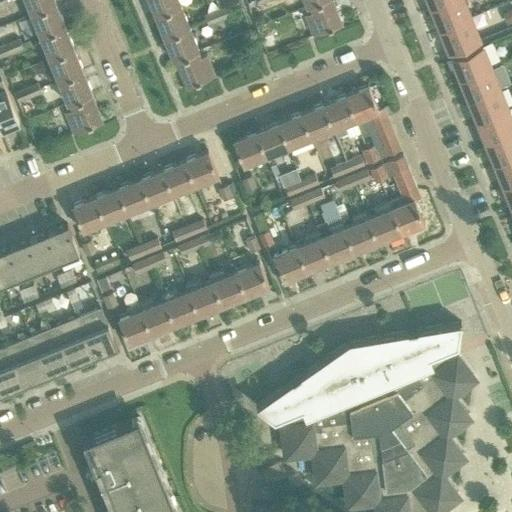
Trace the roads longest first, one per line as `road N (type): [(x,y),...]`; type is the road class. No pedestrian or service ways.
road 1 (residential): [(0,437),(471,247)]
road 2 (residential): [(149,143),(389,46)]
road 3 (residential): [(471,247),(389,46)]
road 4 (residential): [(0,204),(149,143)]
road 5 (residential): [(149,143),(90,0)]
